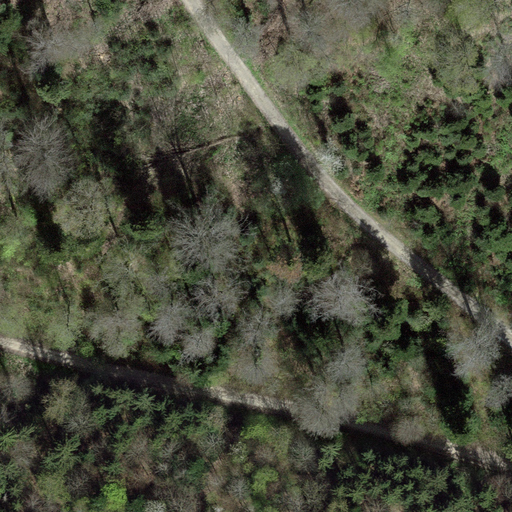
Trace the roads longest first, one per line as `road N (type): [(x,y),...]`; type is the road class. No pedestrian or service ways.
road 1 (motorway): [(0,350),(511,79)]
road 2 (track): [(0,335),(29,348),(287,395),(511,462)]
road 3 (track): [(196,0),(311,151),(511,334)]
road 4 (motorway): [(262,0),(0,141)]
